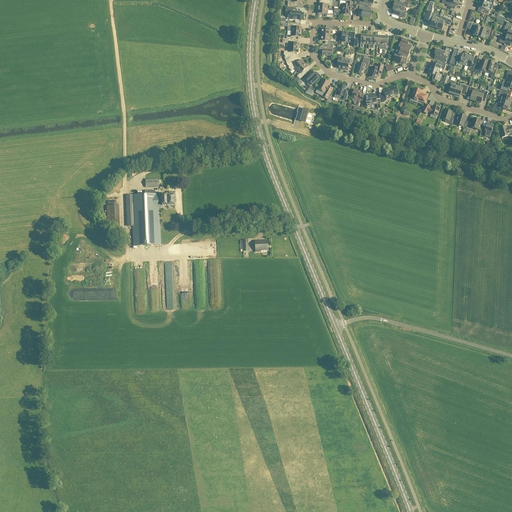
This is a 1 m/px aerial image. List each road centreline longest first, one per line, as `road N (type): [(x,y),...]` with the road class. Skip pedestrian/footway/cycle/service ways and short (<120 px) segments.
road 1 (secondary): [(334,327),(256,123),(249,67),(255,0)]
road 2 (track): [(179,191),(125,182),(109,0)]
road 3 (secondary): [(410,511),(334,327)]
road 4 (unclassified): [(511,357),(381,320),(334,327)]
road 5 (residential): [(410,76),(374,86),(329,74),(312,54),(313,23)]
